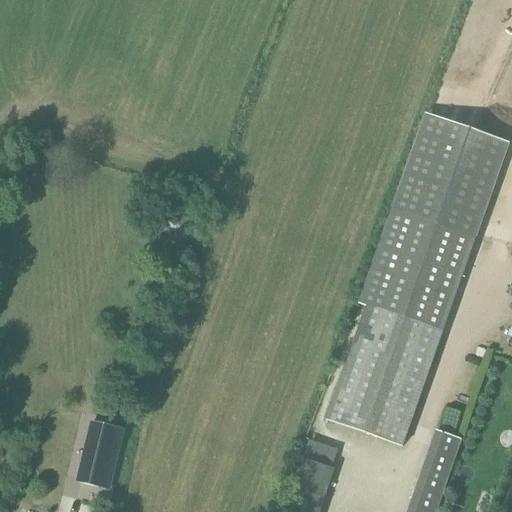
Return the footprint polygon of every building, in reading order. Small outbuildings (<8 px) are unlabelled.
[(399,212),(326,421),(403,448),(509,145),(425,116),(392,210),(399,212)] [(159,216),(169,229),(171,242),(175,245),(194,236),(195,216),(179,205),(161,211),(159,216)] [(94,423),(79,483),(111,491),(126,431),(94,423)] [(407,511),(436,511),(462,440),(436,431),(407,511)] [(321,511),(335,470),(334,469),(339,453),(308,444),(303,459),(301,459),(292,486),(283,511),(321,511)]
